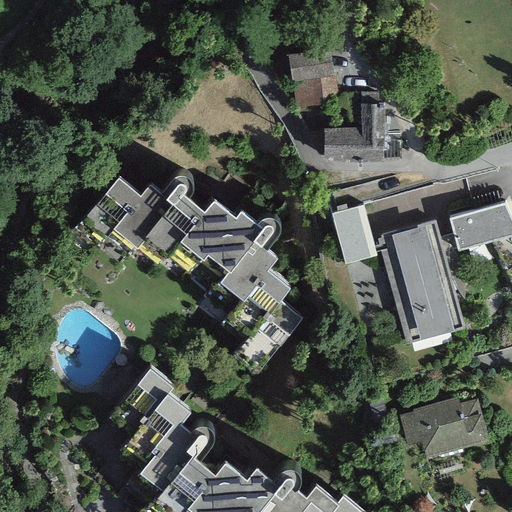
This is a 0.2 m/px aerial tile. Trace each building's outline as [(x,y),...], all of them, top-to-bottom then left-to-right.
[(333,97),(327,51),(292,55),(298,102),(333,97)] [(382,102),(363,102),(363,127),(326,127),(326,154),(382,154),(382,102)] [(141,186),(117,168),(64,239),(88,257),(98,243),(121,262),(129,253),(151,271),(159,261),(179,279),(184,272),(210,292),(198,307),(219,321),(214,325),(238,340),(230,350),(254,370),(302,310),(280,292),(291,279),(269,262),(278,250),(266,240),(276,229),(279,226),(280,221),(279,215),(276,210),(272,207),(268,207),(263,207),(259,210),(257,212),(240,198),(235,204),(213,186),(204,197),(189,185),(192,181),(193,177),(192,172),(189,167),(185,165),(180,165),(176,165),(161,184),(150,175),(141,186)] [(511,211),(506,198),(448,214),(453,232),(458,246),(484,239),(511,295),(511,211)] [(363,202),(331,211),(345,258),(376,249),(373,238),(363,202)] [(435,217),(383,232),(384,235),(373,238),(376,249),(393,316),(399,314),(405,339),(410,337),(411,340),(464,325),(459,305),(462,301),(464,297),(464,291),(464,280),(463,272),(461,264),(458,255),(453,247),(458,246),(453,232),(441,235),(435,217)] [(172,377),(150,359),(107,412),(129,430),(117,445),(140,460),(143,461),(117,491),(147,511),(361,511),(365,507),(342,487),(338,492),(316,474),(307,487),(295,478),(299,473),(301,469),(300,463),(295,457),(291,455),(285,456),(281,459),(273,468),(255,455),(246,465),(225,448),(215,459),(200,446),(206,440),(210,435),(213,429),(213,423),(211,418),(208,415),(202,413),(196,415),(191,421),(180,412),(190,400),(168,384),(172,377)] [(413,408),(399,412),(407,442),(421,438),(425,454),(488,436),(477,396),(460,401),(458,393),(412,406),(413,408)]
